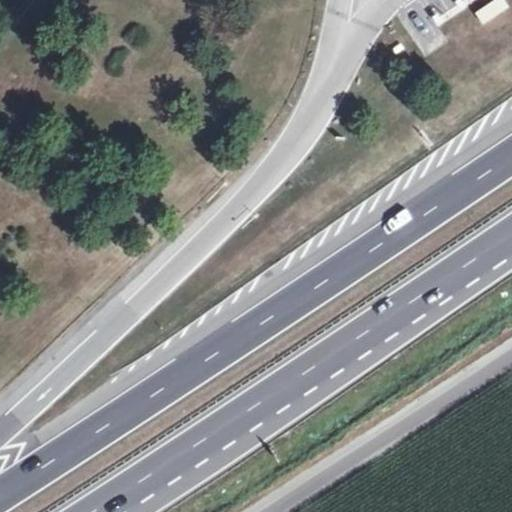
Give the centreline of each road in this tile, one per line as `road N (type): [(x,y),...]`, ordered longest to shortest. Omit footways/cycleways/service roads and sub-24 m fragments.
road 1 (motorway): [(511,154),(0,494)]
road 2 (motorway): [(96,511),(511,233)]
road 3 (motorway): [(331,76),(293,145),(238,205),(0,433)]
road 4 (unclassified): [(511,337),(249,511)]
